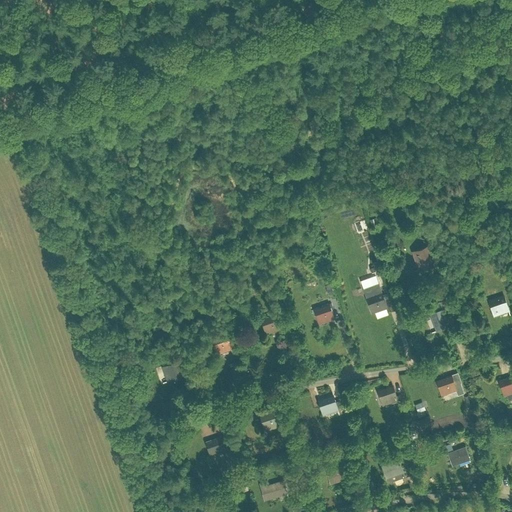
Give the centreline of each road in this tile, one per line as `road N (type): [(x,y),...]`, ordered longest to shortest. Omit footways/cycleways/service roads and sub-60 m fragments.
road 1 (residential): [(172,511),(162,461),(176,435),(205,415),(320,383),(511,358)]
road 2 (track): [(0,113),(346,0)]
road 3 (residential): [(352,511),(454,495),(511,504)]
